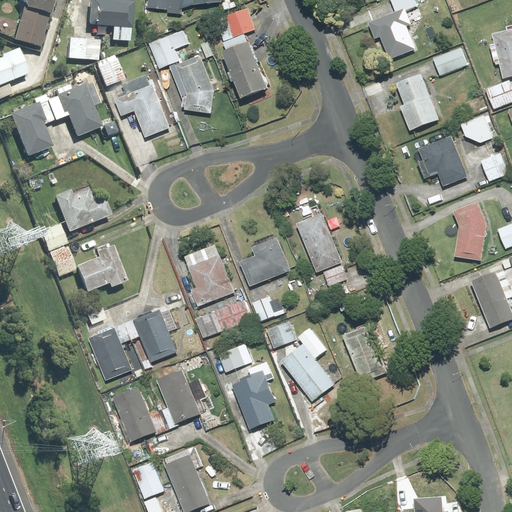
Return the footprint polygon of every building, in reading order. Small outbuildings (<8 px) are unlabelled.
[(42,46),(54,0),(22,0),(24,4),(15,39),(42,46)] [(133,40),(135,0),(92,0),(92,1),(84,0),(83,15),(91,15),(90,24),(113,26),(112,38),(133,40)] [(186,0),(151,0),(151,9),(173,9),(173,13),(186,14),(186,0)] [(396,0),(401,11),(374,21),(380,38),(386,36),(395,59),(420,50),(411,25),(416,23),(411,11),(422,7),(419,0),(396,0)] [(254,44),(249,34),(260,30),(249,3),(232,10),(234,16),(219,22),(228,43),(250,98),(278,87),(259,42),(254,44)] [(434,26),(426,29),(432,42),(440,38),(434,26)] [(511,76),(511,28),(500,30),(502,45),(495,46),(498,64),(504,63),(506,77),(511,76)] [(193,45),(187,29),(152,42),(163,69),(183,62),(178,50),(193,45)] [(99,59),(100,39),(70,37),(69,57),(99,59)] [(216,57),(210,40),(204,43),(209,59),(216,57)] [(9,79),(31,71),(21,46),(0,53),(0,97),(14,92),(9,79)] [(444,76),(472,65),(466,48),(437,59),(444,76)] [(116,53),(96,61),(105,86),(126,78),(116,53)] [(219,89),(205,55),(176,67),(188,97),(187,109),(217,112),(219,89)] [(445,119),(428,73),(403,83),(411,104),(406,106),(415,131),(445,119)] [(158,83),(155,85),(151,76),(128,85),(131,94),(120,99),(126,115),(140,110),(151,139),(176,128),(158,83)] [(57,94),(58,97),(49,100),(56,118),(65,115),(70,113),(79,136),(105,125),(88,82),(57,94)] [(498,110),(511,104),(511,82),(491,89),(498,110)] [(46,100),(43,101),(12,113),(28,156),(56,146),(46,122),(53,119),(46,100)] [(470,136),(485,144),(498,139),(490,116),(466,124),(470,136)] [(473,175),(458,135),(424,148),(429,162),(425,163),(431,179),(444,174),(448,185),(473,175)] [(511,169),(505,153),(485,162),(493,182),(511,174),(511,169)] [(69,231),(113,214),(104,192),(94,196),(91,189),(73,195),(71,189),(55,195),(69,231)] [(487,260),(492,223),(484,201),(459,211),(465,226),(461,256),(487,260)] [(329,214),(303,224),(322,272),(348,261),(329,214)] [(50,252),(69,245),(61,222),(42,229),(50,252)] [(510,249),(511,247),(511,225),(502,229),(510,249)] [(256,286),(297,270),(284,237),(259,247),(262,256),(247,262),(256,286)] [(76,263),(78,269),(86,292),(109,283),(111,287),(127,281),(114,244),(98,250),(100,255),(76,263)] [(240,292),(222,244),(191,256),(203,288),(197,290),(204,306),(240,292)] [(69,245),(50,252),(58,276),(78,269),(76,263),(69,245)] [(352,278),(347,266),(326,274),(331,286),(352,278)] [(511,276),(509,270),(477,283),(496,328),(511,321),(511,276)] [(262,322),(290,314),(286,299),(276,302),(274,296),(256,302),(262,322)] [(246,300),(199,318),(207,340),(254,322),(246,300)] [(129,323),(136,342),(147,338),(157,365),(185,355),(167,305),(141,315),(142,319),(129,323)] [(92,325),(108,319),(103,307),(87,312),(92,325)] [(278,348),(302,341),(295,321),(272,328),(278,348)] [(136,342),(129,323),(95,336),(112,382),(140,371),(130,344),(136,342)] [(370,325),(348,335),(367,378),(389,369),(370,325)] [(342,384),(321,358),(332,349),(316,329),(305,338),(309,344),(288,361),(320,402),(342,384)] [(251,364),(244,347),(223,355),(231,373),(251,364)] [(189,369),(163,379),(180,424),(206,414),(189,369)] [(269,372),(239,384),(256,429),(279,420),(273,406),(281,403),(269,372)] [(145,387),(119,397),(137,443),(163,434),(145,387)] [(194,511),(216,503),(196,455),(171,465),(190,511),(194,511)] [(169,490),(157,462),(138,470),(150,498),(169,490)]
